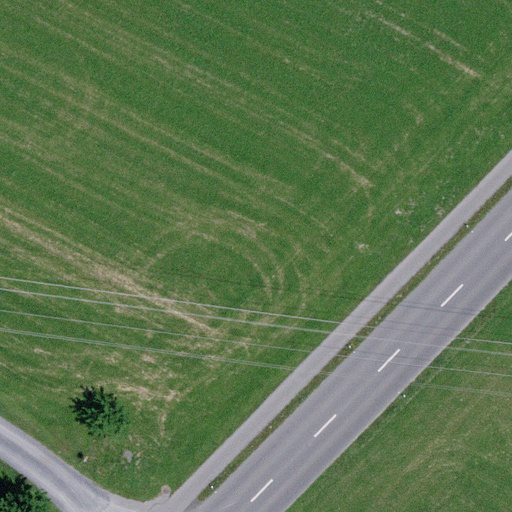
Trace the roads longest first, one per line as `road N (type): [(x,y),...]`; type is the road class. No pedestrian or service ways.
road 1 (tertiary): [(241,511),(511,233)]
road 2 (track): [(95,511),(0,437)]
